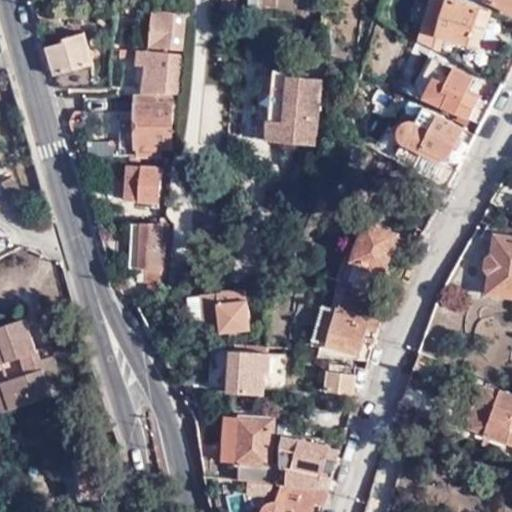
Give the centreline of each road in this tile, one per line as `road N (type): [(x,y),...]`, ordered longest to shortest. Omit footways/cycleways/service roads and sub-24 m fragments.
road 1 (residential): [(511,114),(389,365),(346,511)]
road 2 (tertiary): [(195,511),(149,379),(95,282)]
road 3 (tertiary): [(17,0),(76,232)]
road 4 (tertiary): [(95,282),(145,511)]
